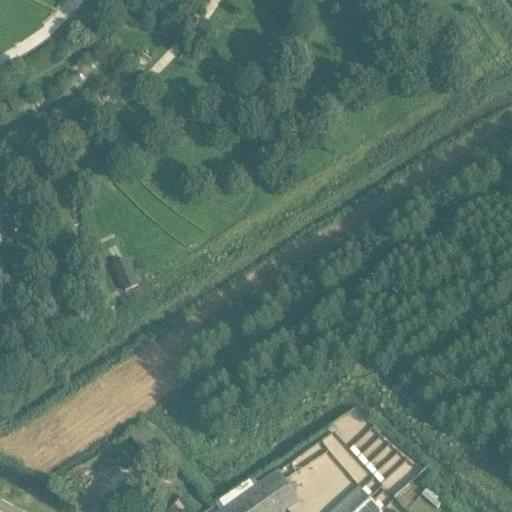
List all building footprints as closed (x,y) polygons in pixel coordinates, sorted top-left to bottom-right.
[(113,267),(124,292),(137,286),(125,261),(113,267)] [(144,428),(129,438),(153,466),(167,455),(144,428)] [(178,475),(163,472),(161,483),(176,486),(178,475)] [(284,511),(298,503),(278,473),(222,511),(284,511)] [(380,511),(359,488),(346,500),(332,511),(380,511)] [(442,504),(427,491),(422,498),(437,511),(442,504)]
